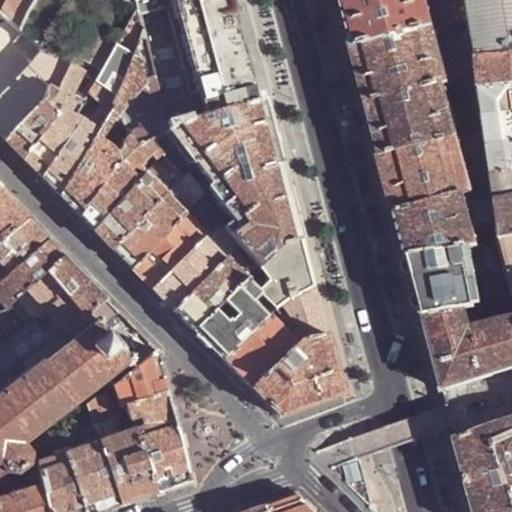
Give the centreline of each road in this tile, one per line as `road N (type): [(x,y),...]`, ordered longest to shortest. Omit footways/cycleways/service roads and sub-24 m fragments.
road 1 (secondary): [(286,0),(396,399)]
road 2 (residential): [(271,441),(396,399)]
